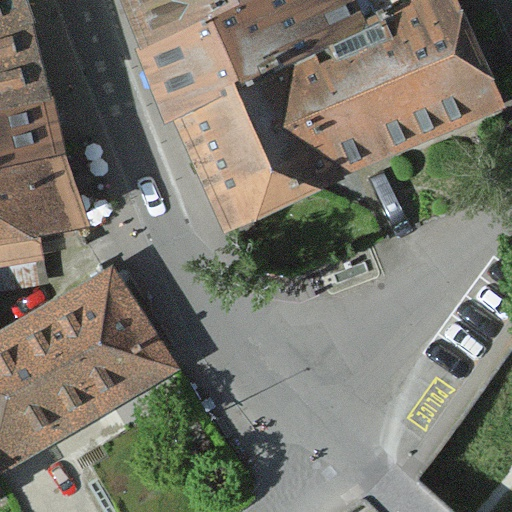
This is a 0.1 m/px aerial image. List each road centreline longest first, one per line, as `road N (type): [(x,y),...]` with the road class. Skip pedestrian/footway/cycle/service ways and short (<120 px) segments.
road 1 (residential): [(68,0),(170,250),(336,449)]
road 2 (residential): [(511,227),(412,341),(336,449)]
